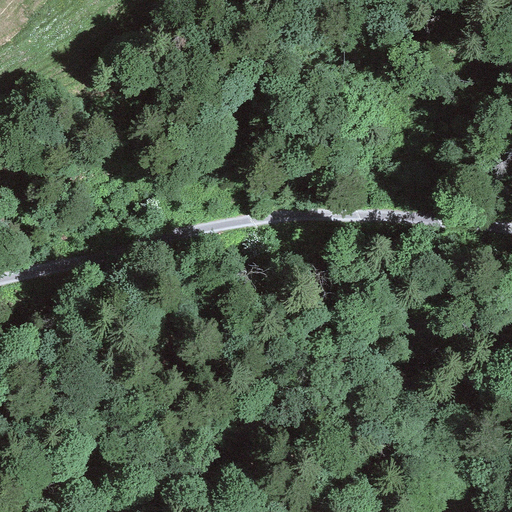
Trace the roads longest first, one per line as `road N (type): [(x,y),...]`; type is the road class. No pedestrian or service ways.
road 1 (track): [(511,231),(408,217),(265,218),(0,281)]
road 2 (track): [(511,335),(405,329),(204,453),(89,511)]
